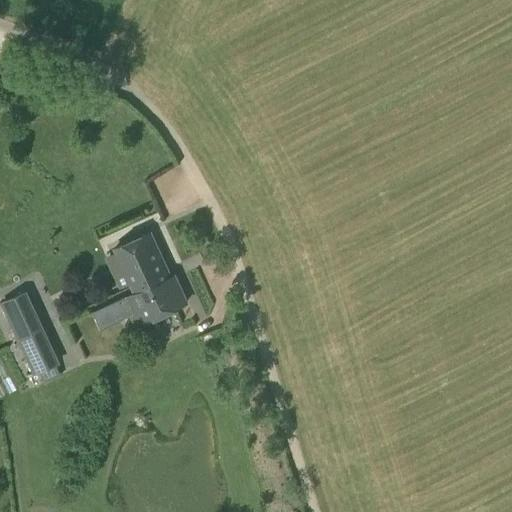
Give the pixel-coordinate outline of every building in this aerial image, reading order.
[(149,176),(164,221),(198,210),(183,165),(149,176)] [(132,285),(167,269),(149,232),(115,248),(132,285)] [(144,321),(186,302),(174,275),(170,276),(167,269),(132,285),(135,293),(123,298),(134,322),(142,318),(144,321)] [(10,322),(17,338),(43,326),(36,310),(10,322)] [(51,342),(43,326),(17,338),(24,354),(51,342)]
